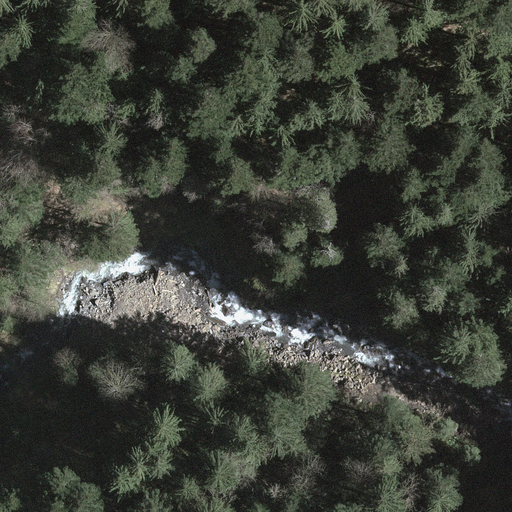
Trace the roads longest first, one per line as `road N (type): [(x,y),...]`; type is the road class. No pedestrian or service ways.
road 1 (track): [(0,76),(75,113),(134,126),(246,127),(347,110),(511,120)]
road 2 (track): [(0,378),(36,391),(218,404),(418,511)]
